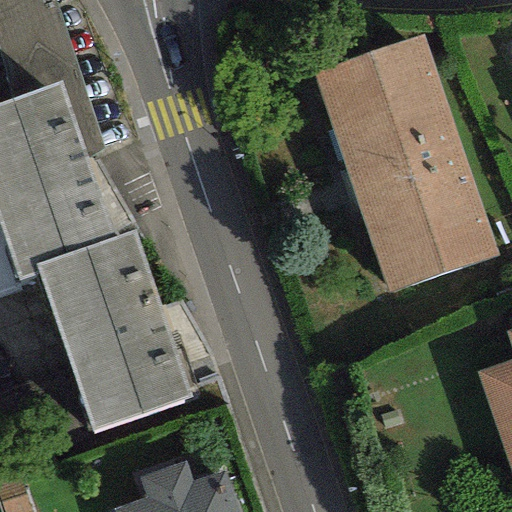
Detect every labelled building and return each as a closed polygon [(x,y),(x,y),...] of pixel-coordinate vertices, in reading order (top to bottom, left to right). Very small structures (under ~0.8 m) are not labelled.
[(58,82),(85,159),(102,152),(52,0),(0,0),(0,65),(12,100),(58,82)] [(496,255),(419,35),(309,73),(386,293),(496,255)] [(0,228),(17,279),(37,272),(34,263),(132,231),(85,159),(58,82),(12,100),(0,104),(0,228)] [(188,402),(132,231),(34,263),(37,272),(90,434),(188,402)] [(511,327),(503,331),(511,357),(511,359),(473,373),(511,485),(511,327)] [(239,511),(227,473),(194,483),(186,457),(135,472),(143,498),(112,508),(113,511),(239,511)]
